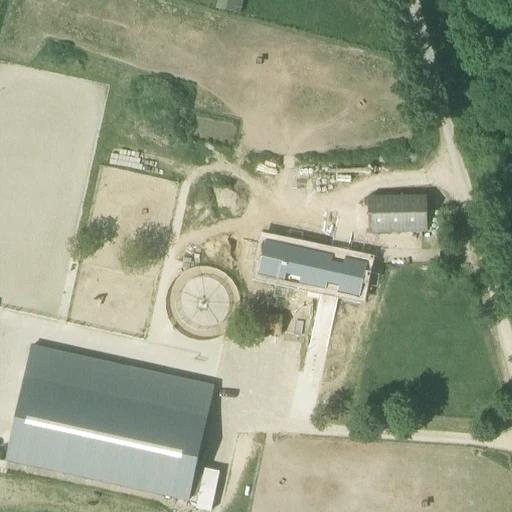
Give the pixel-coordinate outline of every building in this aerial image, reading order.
[(369,234),(426,233),(425,197),(369,198),(369,234)] [(266,247),(259,281),(322,295),(329,261),(266,247)] [(360,267),(344,264),(336,298),(358,303),(362,286),(356,284),(360,267)] [(280,337),(282,317),(254,314),(252,335),(280,337)] [(188,502),(210,395),(30,356),(6,462),(188,502)] [(307,377),(294,378),(295,414),(308,413),(307,377)]
